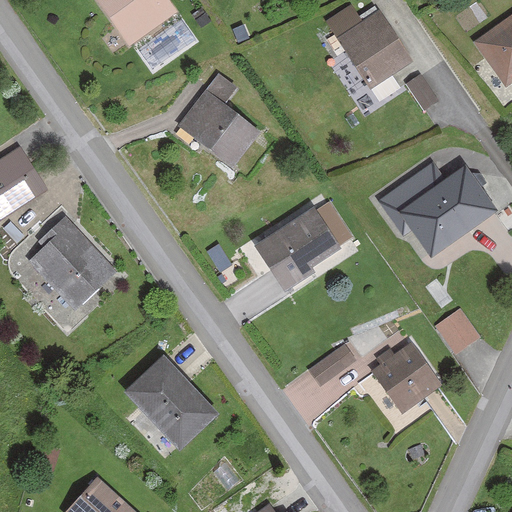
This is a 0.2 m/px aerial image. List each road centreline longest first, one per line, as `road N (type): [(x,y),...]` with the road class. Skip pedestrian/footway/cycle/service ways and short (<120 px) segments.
road 1 (residential): [(342,511),(0,17)]
road 2 (residential): [(444,511),(511,374)]
